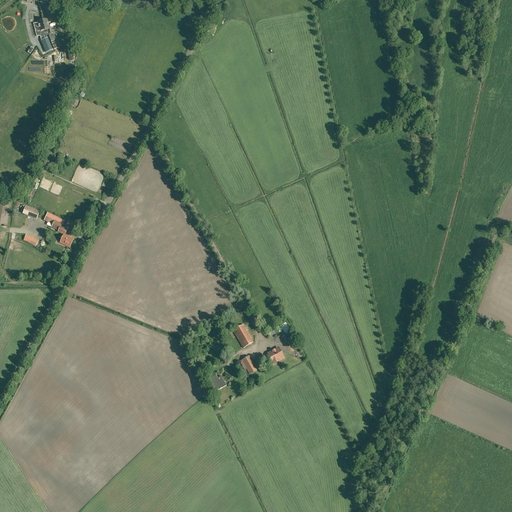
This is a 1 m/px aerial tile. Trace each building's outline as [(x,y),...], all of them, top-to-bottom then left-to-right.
[(40,36),(43,35),(52,33),(51,29),(49,29),(47,19),(38,22),(40,31),(39,32),(40,36)] [(50,52),(49,51),(59,47),(62,46),(59,41),(57,42),(54,35),(44,39),(46,44),(38,47),(41,55),(50,52)] [(39,212),(26,206),(23,214),(37,219),(39,212)] [(48,213),(46,216),(49,218),(47,221),(53,225),(52,227),(59,230),(58,232),(64,235),(60,243),(69,247),(73,239),(65,235),(67,229),(61,226),(64,221),(48,213)] [(21,241),(34,246),(37,240),(24,234),(21,241)] [(273,328),(266,332),(269,338),(276,334),(273,328)] [(235,335),(243,348),(254,342),(246,329),(235,335)] [(272,352),(268,354),(272,361),(273,363),(276,361),(283,358),(278,348),(275,350),(274,351),(273,352),(272,351),(272,352)] [(257,370),(249,356),(240,361),(244,370),(246,369),(250,375),(257,370)] [(221,376),(217,378),(216,375),(209,379),(213,388),(214,387),(216,391),(226,385),(221,376)]
